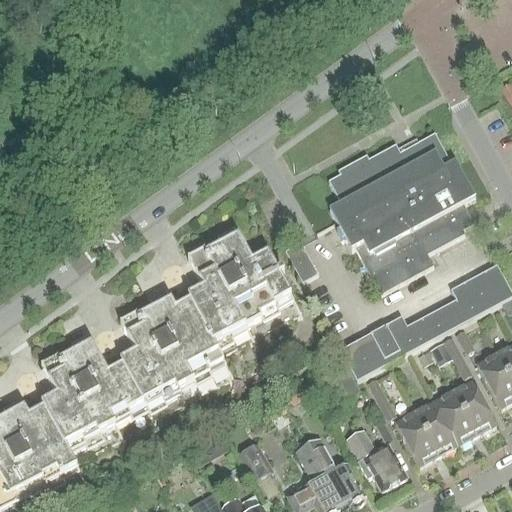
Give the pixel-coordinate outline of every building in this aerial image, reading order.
[(511,92),(508,87),(497,95),(511,117),(511,92)] [(338,176),(340,180),(328,186),(341,209),(330,215),(337,228),(352,256),(356,254),(381,301),(433,273),(427,262),(464,242),(461,238),(474,231),(464,212),(475,206),(456,169),(451,171),(434,140),(418,148),(399,159),(394,151),(368,165),(366,161),(338,176)] [(268,258),(252,267),(234,233),(201,251),(204,255),(188,264),(204,293),(189,301),(214,347),(294,305),(281,281),(284,279),(282,275),(279,277),(268,258)] [(291,253),(306,284),(322,276),(306,245),(291,253)] [(357,388),(511,302),(511,299),(497,271),(451,296),(456,306),(407,333),(401,323),(354,349),(340,357),(357,388)] [(227,369),(214,347),(189,301),(173,310),(166,297),(134,315),(136,319),(120,328),(136,358),(122,365),(147,412),(227,369)] [(511,319),(511,303),(502,309),(508,321),(511,319)] [(474,354),(463,334),(455,339),(466,359),(474,354)] [(57,401),(43,408),(70,459),(86,450),(84,446),(147,412),(122,365),(106,374),(87,340),(55,358),(57,362),(41,371),(57,401)] [(471,379),(451,342),(443,346),(444,348),(450,359),(462,384),(471,379)] [(444,348),(430,355),(436,366),(450,359),(444,348)] [(501,415),(511,408),(511,351),(477,370),(501,415)] [(428,356),(418,362),(423,372),(433,366),(428,356)] [(330,368),(349,403),(360,397),(341,362),(330,368)] [(395,421),(375,383),(366,388),(386,426),(395,421)] [(432,409),(455,454),(496,431),(472,387),(432,409)] [(300,394),(279,406),(283,414),(304,402),(300,394)] [(0,511),(30,511),(37,509),(33,501),(80,476),(70,459),(43,408),(27,417),(20,404),(0,415),(0,511)] [(419,474),(455,454),(432,409),(394,430),(419,474)] [(376,459),(363,436),(347,444),(360,467),(359,468),(368,484),(373,481),(382,498),(407,485),(389,452),(376,459)] [(307,451),(341,511),(346,511),(348,511),(351,511),(352,511),(357,511),(363,509),(363,506),(365,505),(347,471),(336,477),(334,473),(334,472),(319,444),(307,451)] [(271,475),(255,446),(238,456),(254,485),(271,475)] [(341,511),(307,451),(296,457),(311,485),(313,484),(314,487),(287,502),(292,511),(313,511),(314,511),(341,511)] [(111,498),(87,511),(117,511),(119,511),(111,498)] [(220,511),(213,499),(191,511),(220,511)]
